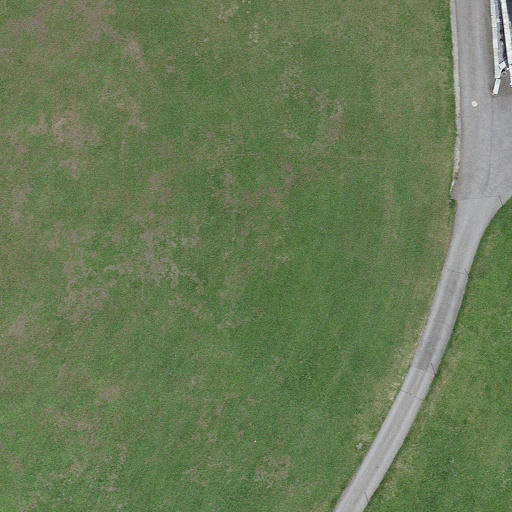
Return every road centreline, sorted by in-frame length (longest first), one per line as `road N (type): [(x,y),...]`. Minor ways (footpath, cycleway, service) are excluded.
road 1 (unclassified): [(349,511),(436,336),(476,181)]
road 2 (unclassified): [(476,181),(473,0)]
